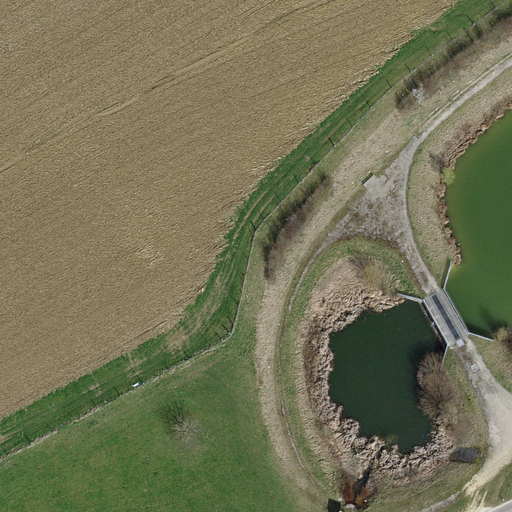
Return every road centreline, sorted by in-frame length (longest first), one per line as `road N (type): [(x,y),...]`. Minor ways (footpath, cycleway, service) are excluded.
road 1 (track): [(341,511),(321,499),(289,448),(274,382),(276,331),(297,266),(378,193),(388,169),(445,106),(511,57)]
road 2 (track): [(378,193),(511,442)]
